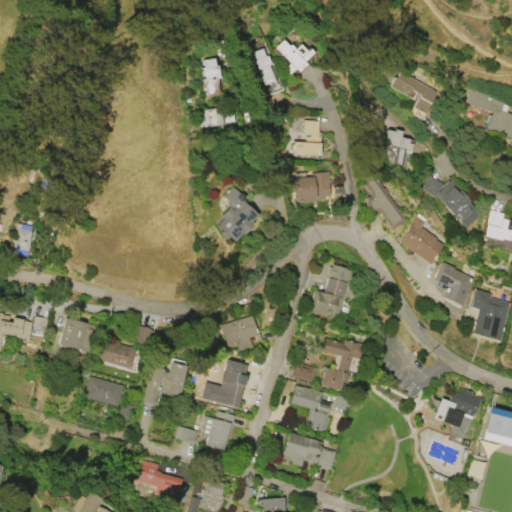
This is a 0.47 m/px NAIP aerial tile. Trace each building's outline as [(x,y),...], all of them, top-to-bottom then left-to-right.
[(274,48),(282,40),(288,46),(289,45),(294,50),(299,45),(306,52),(309,49),(312,52),(302,62),(304,64),(297,72),(294,68),(288,74),(282,68),(288,63),(274,48)] [(251,79),(246,66),(255,62),(251,52),(264,47),(272,67),(274,66),(277,74),(275,74),(277,79),(261,86),(263,90),(259,91),(254,78),(251,79)] [(202,60),(213,58),(214,66),(216,66),(218,78),(217,78),(219,94),(206,96),(204,80),(202,81),(200,68),(203,67),(202,60)] [(398,71),(435,91),(423,113),(411,107),(415,99),(411,97),(414,92),(409,90),(405,97),(387,87),(392,77),(394,78),(398,71)] [(486,95),(485,98),(504,104),(501,111),(511,114),(511,134),(511,138),(485,130),(491,111),(464,103),(468,90),(486,95)] [(361,100),(373,107),(366,119),(354,111),(361,100)] [(221,125),(198,127),(196,110),(220,108),(221,125)] [(223,113),(232,112),(233,121),(224,123),(223,113)] [(302,121),(317,121),(316,132),(319,132),(319,137),(318,137),(317,154),(315,153),(315,156),(309,155),(309,153),(307,153),(307,155),(291,154),(291,150),(290,149),(290,145),(292,145),(292,142),(304,142),(304,136),(308,137),(308,133),(302,133),(302,121)] [(401,165),(390,163),(392,155),(387,154),(388,150),(380,148),(384,130),(394,132),(394,129),(400,131),(399,137),(407,139),(406,143),(410,144),(408,152),(405,151),(401,165)] [(405,219),(390,230),(377,211),(366,212),(364,196),(369,196),(368,191),(363,185),(361,173),(366,169),(372,172),(375,176),(373,178),(377,182),(382,188),(383,187),(387,193),(386,194),(405,219)] [(309,173),(327,171),(328,183),(326,183),(328,195),(323,196),(323,200),(292,203),(290,178),(310,176),(309,173)] [(419,189),(427,176),(440,184),(431,197),(419,189)] [(434,195),(450,180),(468,199),(467,200),(468,201),(467,202),(478,214),(463,228),(455,219),(457,218),(453,214),(451,216),(441,206),(446,201),(443,198),(440,201),(434,195)] [(256,215),(249,222),(251,224),(233,243),(214,226),(221,218),(219,216),(228,206),(226,205),(228,202),(221,196),(230,186),(238,194),(239,193),(242,196),(242,198),(241,199),(250,207),(249,208),(256,215)] [(487,209),(502,213),(500,218),(511,221),(511,242),(497,238),(497,240),(480,236),(487,209)] [(428,264),(396,242),(414,215),(415,216),(417,213),(424,218),(418,227),(435,238),(434,239),(441,244),(428,264)] [(30,226),(25,254),(10,251),(15,223),(30,226)] [(439,297),(444,286),(431,280),(439,262),(452,267),(451,269),(470,277),(458,305),(439,297)] [(347,269),(334,316),(307,308),(312,290),(320,292),(322,288),(323,288),(326,277),(327,277),(331,264),(347,269)] [(506,303),(496,341),(468,333),(474,309),(467,307),(472,289),(489,294),(488,298),(506,303)] [(0,315),(30,322),(26,339),(13,336),(13,335),(0,333),(0,315)] [(30,329),(32,316),(45,318),(43,331),(30,329)] [(219,325),(249,316),(256,335),(247,338),(249,347),(236,351),(233,342),(225,345),(219,325)] [(56,344),(64,318),(93,326),(85,353),(56,344)] [(129,368),(93,359),(99,338),(134,348),(129,368)] [(317,385),(322,367),(330,370),(334,355),(320,350),(323,339),(341,344),(343,340),(361,345),(353,372),(341,368),(339,372),(340,372),(335,390),(317,385)] [(140,401),(146,379),(145,379),(150,365),(161,369),(161,371),(165,372),(168,361),(185,366),(175,397),(157,391),(152,405),(140,401)] [(313,368),(309,381),(288,375),(292,362),(313,368)] [(121,386),(115,406),(82,397),(88,376),(121,386)] [(293,385),(301,387),(301,386),(320,392),(318,400),(328,403),(321,430),(301,424),(303,417),(304,417),(307,409),(288,403),(293,385)] [(447,440),(453,426),(431,418),(439,399),(447,402),(450,392),(454,394),(456,390),(463,393),(464,391),(469,393),(468,395),(475,398),(459,440),(467,443),(465,448),(447,440)] [(331,407),(334,397),(344,400),(341,410),(331,407)] [(511,446),(481,438),(488,409),(509,414),(511,408),(511,446)] [(203,445),(205,436),(198,434),(203,416),(213,418),(215,411),(233,416),(230,425),(229,425),(224,440),(222,440),(219,450),(203,445)] [(175,425),(197,431),(193,444),(172,438),(175,425)] [(287,433),(320,442),(314,464),(301,460),(299,467),(289,464),(291,457),(281,454),(287,433)] [(319,448),(333,452),(327,470),(314,465),(319,448)] [(138,460),(155,465),(154,471),(158,472),(158,474),(177,479),(172,500),(152,494),(154,487),(133,481),(134,478),(130,477),(132,472),(130,471),(132,464),(136,465),(138,460)] [(198,503),(204,479),(222,483),(219,496),(221,497),(218,508),(198,503)] [(237,502),(241,486),(251,488),(246,505),(237,502)] [(73,511),(80,496),(84,498),(87,491),(100,497),(96,507),(108,511),(73,511)] [(185,511),(190,496),(197,498),(193,511),(185,511)] [(260,511),(259,499),(281,498),(282,511),(260,511)]
